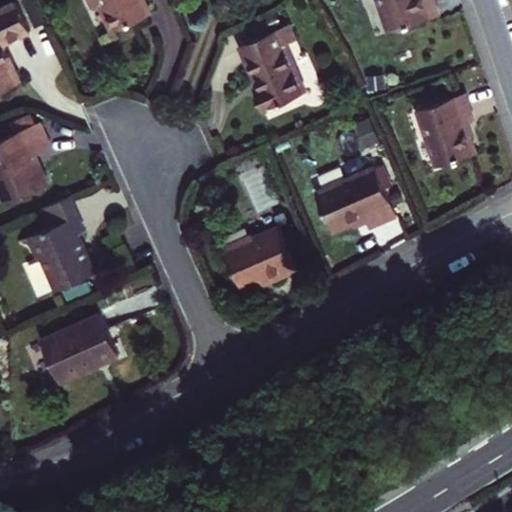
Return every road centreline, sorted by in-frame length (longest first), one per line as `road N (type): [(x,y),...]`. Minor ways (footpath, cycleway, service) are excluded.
road 1 (residential): [(224,369),(511,215)]
road 2 (residential): [(0,477),(73,454),(224,369)]
road 3 (residential): [(139,165),(224,369)]
